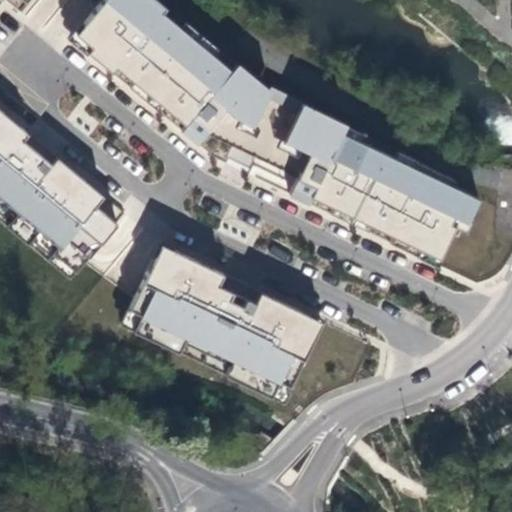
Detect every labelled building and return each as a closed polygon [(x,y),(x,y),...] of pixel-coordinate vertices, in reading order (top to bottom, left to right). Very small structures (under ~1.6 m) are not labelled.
[(282,84),(180,0),(101,0),(73,34),(224,158),(282,84)] [(432,261),(475,182),(322,99),(279,178),(432,261)] [(0,220),(71,279),(124,210),(55,159),(51,163),(24,141),(28,137),(0,113),(0,220)] [(335,315),(162,236),(121,325),(294,403),(335,315)] [(94,511),(95,506),(51,497),(48,511),(94,511)]
